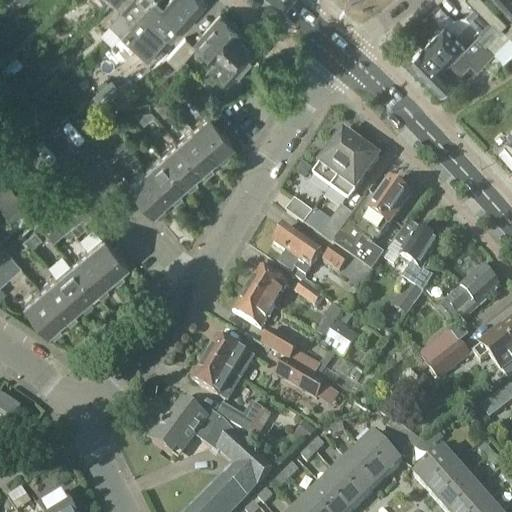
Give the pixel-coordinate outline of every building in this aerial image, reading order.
[(120,36),(106,48),(104,50),(118,68),(135,49),(144,57),(152,49),(154,51),(166,37),(170,41),(205,2),(202,0),(169,0),(159,11),(151,4),(149,7),(148,8),(121,35),(120,36)] [(149,7),(144,2),(145,0),(114,0),(121,6),(123,8),(109,23),(120,34),(121,35),(148,8),(149,7)] [(486,0),(484,2),(482,0),(468,0),(468,1),(475,9),(476,10),(491,25),(498,17),(489,7),(491,5),(486,0)] [(511,0),(497,0),(511,15),(511,0)] [(482,33),(491,25),(476,10),(475,10),(467,18),(482,33)] [(214,60),(238,33),(220,16),(196,43),(214,60)] [(491,25),(482,33),(477,39),(465,50),(454,62),(452,60),(452,59),(443,68),(446,72),(432,86),(440,93),(441,94),(471,64),(474,68),(478,71),(482,67),(495,53),(504,63),(511,55),(511,27),(505,34),(501,30),(505,25),(498,17),(491,25)] [(465,50),(444,29),(443,29),(424,49),(424,48),(423,48),(409,62),(432,86),(446,72),(443,68),(452,59),(452,60),(454,62),(465,50)] [(239,34),(238,33),(214,60),(203,73),(212,81),(216,76),(231,90),(240,80),(235,76),(258,51),(239,34)] [(176,67),(195,48),(185,39),(167,58),(176,67)] [(244,76),(250,86),(257,82),(262,79),(256,69),(244,76)] [(0,93),(9,87),(0,75),(0,93)] [(121,91),(111,80),(96,93),(106,104),(121,91)] [(30,94),(37,102),(50,91),(43,83),(30,94)] [(0,102),(0,107),(5,113),(16,105),(8,96),(0,102)] [(191,128),(215,156),(221,163),(228,157),(222,150),(231,143),(220,129),(230,121),(211,99),(201,107),(207,114),(191,128)] [(154,105),(164,117),(174,109),(170,103),(154,105)] [(134,113),(144,125),(154,115),(151,111),(134,113)] [(86,133),(106,116),(105,114),(76,118),(75,119),(86,133)] [(115,126),(106,116),(86,133),(95,143),(115,126)] [(123,135),(115,126),(95,143),(103,152),(123,135)] [(191,128),(175,141),(200,170),(206,177),(212,171),(207,163),(215,156),(191,128)] [(131,144),(123,135),(103,152),(111,161),(131,144)] [(329,189),(362,144),(355,139),(353,141),(344,135),(328,156),(325,154),(319,163),(322,165),(313,177),(329,189)] [(200,170),(175,141),(160,154),(184,183),(190,190),(197,185),(192,176),(200,170)] [(372,151),(362,144),(329,189),(349,203),(379,161),(370,154),(372,151)] [(160,154),(144,168),(169,197),(174,203),(181,197),(175,190),(184,183),(160,154)] [(169,197),(144,168),(128,181),(158,217),(165,211),(161,204),(169,197)] [(381,236),(408,199),(410,195),(391,182),(377,201),(369,195),(352,218),(332,246),(370,273),(384,254),(373,246),(380,236),(381,236)] [(75,197),(51,218),(57,226),(68,217),(74,224),(88,213),(75,197)] [(19,199),(12,206),(21,216),(28,210),(19,199)] [(293,202),(285,214),(302,226),(310,215),(293,202)] [(12,206),(4,212),(13,223),(21,216),(12,206)] [(332,246),(352,218),(339,209),(322,233),(319,237),(332,246)] [(68,217),(57,226),(64,233),(74,224),(68,217)] [(393,244),(382,260),(394,268),(400,259),(411,266),(402,280),(408,284),(400,295),(397,293),(388,305),(407,318),(423,294),(422,293),(432,278),(422,271),(429,261),(426,259),(436,245),(417,232),(406,225),(393,244)] [(284,228),(272,246),(285,255),(278,265),(293,276),(296,271),(305,278),(322,254),(284,228)] [(35,231),(24,241),(31,248),(42,239),(35,231)] [(101,235),(85,249),(110,278),(116,285),(123,278),(117,272),(126,264),(101,235)] [(370,273),(332,246),(326,256),(322,261),(360,287),(370,273)] [(3,252),(0,254),(0,269),(13,258),(5,249),(2,251),(3,252)] [(110,278),(85,249),(70,262),(95,291),(100,298),(107,292),(103,284),(110,278)] [(13,258),(0,269),(0,285),(21,268),(13,258)] [(70,262),(54,276),(78,305),(84,311),(92,305),(86,299),(95,291),(70,262)] [(481,269),(444,303),(437,310),(452,326),(459,319),(462,323),(484,303),(482,301),(498,286),(481,269)] [(259,271),(246,292),(273,308),(274,306),(278,308),(285,296),(282,294),(286,287),(259,271)] [(54,276),(39,289),(63,318),(68,325),(75,319),(71,311),(78,305),(54,276)] [(300,284),(294,292),(293,294),(313,309),(314,307),(320,298),(300,284)] [(63,318),(39,289),(23,302),(53,338),(60,332),(54,326),(63,318)] [(246,292),(232,314),(259,331),(266,320),(272,309),(273,308),(246,292)] [(333,307),(327,315),(337,322),(343,313),(333,307)] [(344,313),(337,323),(345,329),(352,318),(344,313)] [(480,347),(472,353),(480,363),(488,356),(508,382),(511,379),(511,322),(496,334),(495,333),(479,345),(480,347)] [(337,323),(322,347),(344,361),(359,338),(345,329),(337,323)] [(459,342),(453,333),(451,330),(420,355),(428,365),(459,342)] [(284,361),(289,364),(299,348),(270,331),(260,347),(284,361)] [(218,338),(205,360),(241,382),(254,360),(218,338)] [(459,342),(428,365),(439,379),(469,355),(459,342)] [(205,360),(192,382),(228,404),(241,382),(205,360)] [(326,386),(289,364),(284,361),(275,378),(317,402),(326,386)] [(511,395),(506,388),(471,415),(482,430),(491,423),(490,421),(489,419),(491,418),(511,401),(511,395)] [(0,441),(19,414),(0,400),(0,441)] [(157,426),(147,440),(171,458),(180,446),(181,445),(191,444),(195,439),(196,440),(219,456),(220,455),(232,467),(233,467),(188,511),(233,511),(274,471),(233,435),(224,423),(210,413),(205,418),(181,402),(163,426),(160,425),(159,427),(157,426)] [(224,406),(217,417),(247,435),(261,411),(251,406),(244,418),(224,406)] [(316,432),(304,423),(293,437),(304,446),(311,440),(316,432)] [(343,425),(331,428),(333,436),(345,434),(343,425)] [(397,459),(403,453),(393,442),(387,448),(373,434),(359,448),(387,477),(401,463),(397,459)] [(434,439),(425,446),(414,437),(408,445),(425,458),(439,445),(434,439)] [(7,448),(15,453),(20,445),(12,440),(7,448)] [(309,449),(316,455),(324,447),(318,440),(309,449)] [(486,461),(494,454),(486,445),(478,452),(486,461)] [(387,477),(359,448),(346,460),(374,489),(387,477)] [(316,455),(309,449),(301,457),(307,464),(316,455)] [(426,490),(456,464),(443,449),(413,476),(426,490)] [(502,463),(494,454),(486,461),(494,470),(502,463)] [(374,489),(346,460),(333,473),(361,502),(374,489)] [(456,464),(426,490),(437,503),(467,476),(456,464)] [(292,465),(284,474),(290,481),(299,472),(292,465)] [(509,486),(511,482),(511,475),(508,471),(501,476),(509,486)] [(350,511),(361,502),(333,473),(320,485),(346,511),(350,511)] [(290,481),(284,474),(275,483),(282,489),(290,481)] [(467,476),(437,503),(444,511),(451,511),(478,489),(467,476)] [(346,511),(320,485),(307,498),(321,511),(346,511)] [(478,489),(451,511),(477,511),(489,501),(478,489)] [(266,491),(258,500),(265,507),(273,498),(266,491)] [(60,496),(35,511),(69,511),(67,508),(74,504),(67,494),(61,498),(60,496)] [(321,511),(307,498),(295,510),(296,511),(321,511)] [(498,511),(489,501),(477,511),(498,511)]
